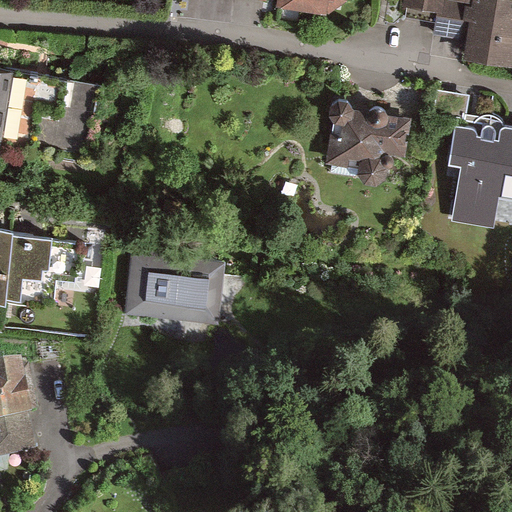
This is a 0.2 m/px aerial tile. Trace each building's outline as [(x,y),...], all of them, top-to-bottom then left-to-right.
[(276,0),(276,3),(329,12),(347,0),(276,0)] [(469,17),(471,0),(404,0),(404,2),(437,7),(436,12),(469,17)] [(511,0),(471,0),(469,17),(462,56),(511,64),(511,2),(511,3),(511,0)] [(14,65),(0,63),(0,141),(2,142),(14,65)] [(481,113),(468,110),(470,93),(437,87),(433,113),(456,116),(448,161),(460,162),(451,220),(495,227),(500,196),(511,197),(511,121),(504,120),(502,115),(495,112),(489,110),(481,113)] [(334,118),(326,161),(358,165),(358,171),(365,181),(378,182),(388,176),(388,165),(394,164),(395,159),(397,153),(406,154),(412,115),(389,111),(383,105),(374,104),(368,107),(355,106),(349,97),(339,95),(330,101),(330,113),(334,118)] [(51,304),(55,275),(71,277),(75,243),(13,235),(13,231),(0,228),(0,303),(5,304),(6,299),(51,304)] [(131,248),(124,317),(219,325),(225,261),(131,248)] [(16,371),(0,373),(0,455),(31,450),(16,371)]
